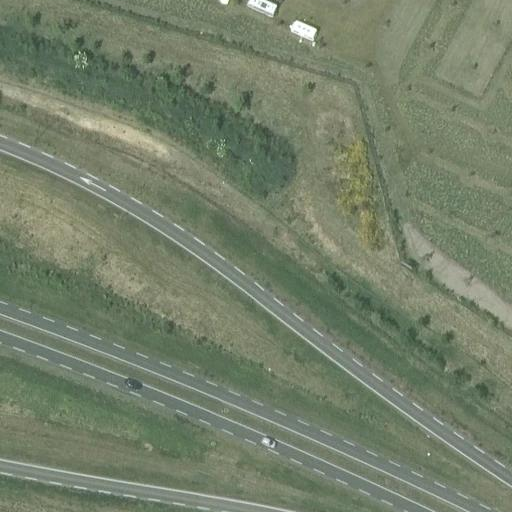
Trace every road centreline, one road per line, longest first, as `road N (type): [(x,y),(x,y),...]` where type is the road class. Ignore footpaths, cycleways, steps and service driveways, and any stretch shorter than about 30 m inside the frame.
road 1 (primary): [(511,483),(142,218),(0,152)]
road 2 (primary): [(478,511),(335,442),(0,311)]
road 3 (primary): [(0,338),(191,411),(412,511)]
road 4 (primary): [(0,467),(254,511)]
